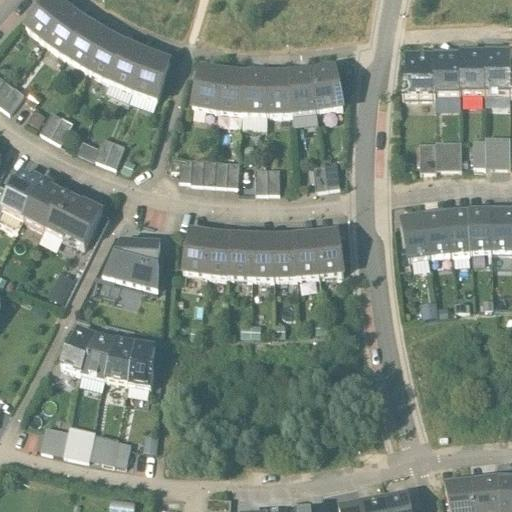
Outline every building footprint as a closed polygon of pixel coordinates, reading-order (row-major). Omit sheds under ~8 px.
[(26,35),(46,51),(71,18),(53,4),(26,35)] [(89,30),(71,18),(46,51),(66,65),(89,30)] [(66,65),(88,78),(108,42),(89,30),(66,65)] [(128,52),(108,42),(88,78),(110,89),(128,52)] [(110,89),(133,99),(148,60),(128,52),(110,89)] [(170,68),(148,60),(133,99),(157,108),(170,68)] [(461,102),(485,102),(485,60),(484,60),(484,61),(459,61),(460,103),(461,103),(461,102)] [(510,60),(485,60),(485,102),(486,102),(486,101),(510,101),(510,60)] [(436,104),(460,103),(459,61),(458,61),(458,63),(433,64),(434,105),(436,105),(436,104)] [(402,106),(434,105),(433,64),(420,64),(420,65),(406,66),(406,83),(402,83),(402,106)] [(193,116),(218,120),(224,80),(201,76),(193,116)] [(335,76),(312,80),(317,120),(343,116),(335,76)] [(246,82),(224,80),(218,120),(243,123),(246,82)] [(293,123),(317,120),(312,80),(290,82),(293,123)] [(0,112),(9,120),(24,100),(0,82),(0,112)] [(243,123),(268,124),(268,83),(246,82),(243,123)] [(290,82),(268,83),(268,124),(293,123),(290,82)] [(133,99),(110,89),(105,100),(129,108),(133,99)] [(133,99),(129,108),(154,117),(157,108),(133,99)] [(42,137),(48,124),(34,117),(28,129),(42,137)] [(42,137),(40,139),(61,151),(73,130),(52,118),(48,124),(42,137)] [(268,124),(243,123),(242,135),(268,136),(268,124)] [(99,153),(94,166),(116,175),(125,153),(103,144),(99,153)] [(94,166),(99,153),(82,147),(77,160),(94,166)] [(485,149),(473,149),(473,175),(510,175),(510,147),(485,147),(485,149)] [(435,151),(419,152),(420,180),(431,182),(436,178),(461,177),(461,149),(435,150),(435,151)] [(179,179),(180,167),(172,166),(171,178),(179,179)] [(240,171),(180,167),(179,179),(179,189),(191,189),(190,191),(238,195),(240,171)] [(336,172),(313,175),(316,199),(340,196),(336,172)] [(256,177),(256,201),(280,201),(280,177),(256,177)] [(1,217),(24,228),(44,187),(34,182),(32,186),(20,180),(11,198),(1,217)] [(53,191),(44,187),(24,228),(44,238),(45,237),(63,201),(52,196),(53,191)] [(0,228),(18,238),(24,228),(1,217),(11,198),(0,192),(0,228)] [(75,207),(63,201),(45,237),(64,247),(65,245),(85,255),(103,219),(85,210),(86,208),(77,203),(75,207)] [(471,262),(492,261),(491,220),(469,221),(471,262)] [(511,220),(491,220),(492,261),(511,260),(511,220)] [(469,221),(447,223),(451,263),(471,262),(469,221)] [(447,223),(425,226),(430,266),(451,263),(447,223)] [(428,266),(430,266),(425,226),(402,230),(409,269),(412,269),(428,266)] [(184,281),(207,284),(212,243),(190,240),(184,281)] [(337,241),(316,243),(320,285),(343,282),(337,241)] [(233,245),(212,243),(207,284),(229,286),(233,245)] [(297,287),(320,285),(316,243),(295,245),(297,287)] [(124,244),(103,286),(158,300),(159,283),(163,284),(164,256),(160,255),(160,251),(138,250),(138,247),(124,244)] [(229,286),(252,287),(253,245),(233,245),(229,286)] [(252,287),(275,287),(274,245),(253,245),(252,287)] [(295,245),(274,245),(275,287),(297,287),(295,245)] [(428,266),(412,269),(414,281),(430,279),(428,266)] [(76,288),(59,280),(47,304),(65,312),(76,288)] [(81,381),(96,343),(77,336),(75,343),(73,343),(61,373),(81,381)] [(105,387),(115,347),(96,342),(96,343),(81,381),(105,387)] [(129,391),(135,350),(115,347),(105,387),(129,391)] [(155,354),(135,350),(129,391),(129,392),(151,395),(153,377),(151,376),(155,354)] [(69,438),(45,433),(40,457),(63,462),(69,438)] [(89,466),(95,438),(70,433),(69,438),(63,462),(89,467),(89,466)] [(119,446),(95,441),(89,466),(114,471),(118,448),(119,446)] [(118,448),(114,471),(126,473),(131,451),(118,448)] [(474,511),(499,511),(499,485),(472,488),(474,511)] [(511,511),(511,485),(499,485),(499,511),(511,511)] [(448,511),(474,511),(472,488),(444,492),(448,511)] [(409,511),(407,500),(384,505),(385,511),(409,511)]
